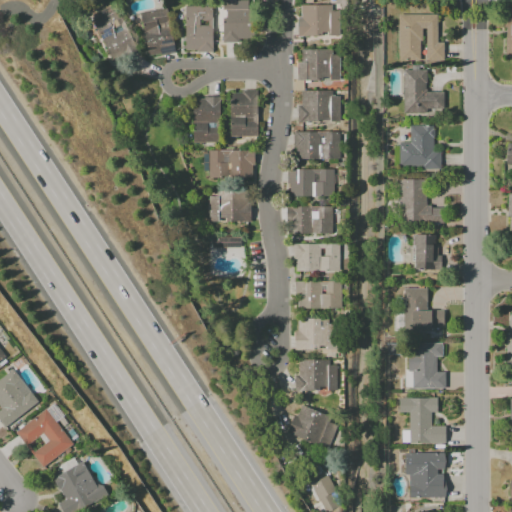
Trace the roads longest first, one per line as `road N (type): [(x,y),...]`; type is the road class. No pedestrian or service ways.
road 1 (residential): [(473,0),(481,511)]
road 2 (motorway): [(265,511),(0,106)]
road 3 (motorway): [(0,203),(202,511)]
road 4 (residential): [(277,0),(278,324),(269,361)]
